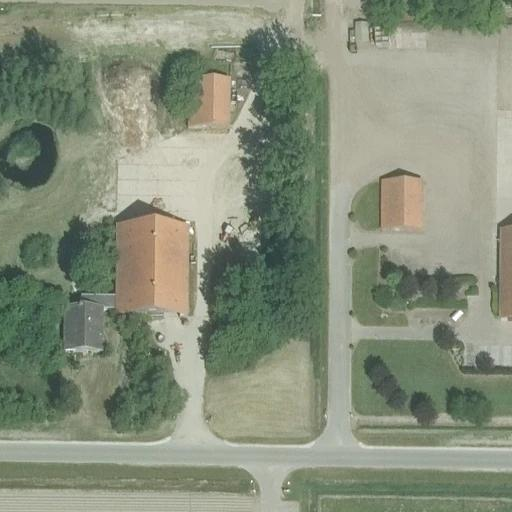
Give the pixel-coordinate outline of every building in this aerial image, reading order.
[(228,131),(228,82),(186,81),(186,131),(228,131)] [(425,167),(460,169),(460,158),(426,157),(425,167)] [(421,233),(422,184),(380,184),(379,233),(421,233)] [(114,300),(99,300),(79,299),(79,311),(63,311),(63,355),(100,355),(100,312),(114,312),(114,318),(185,319),(186,230),(115,229),(114,300)] [(511,233),(500,234),(499,323),(511,322),(511,233)] [(420,276),(419,255),(409,255),(410,276),(420,276)] [(250,304),(250,287),(227,287),(227,303),(250,304)]
